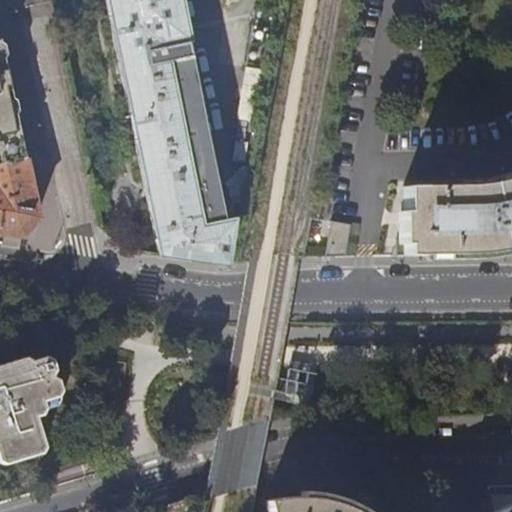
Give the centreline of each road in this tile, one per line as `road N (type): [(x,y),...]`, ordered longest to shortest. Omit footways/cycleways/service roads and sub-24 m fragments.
road 1 (residential): [(511,446),(274,449),(65,511)]
road 2 (residential): [(89,279),(227,294),(511,287)]
road 3 (residential): [(35,20),(89,279)]
